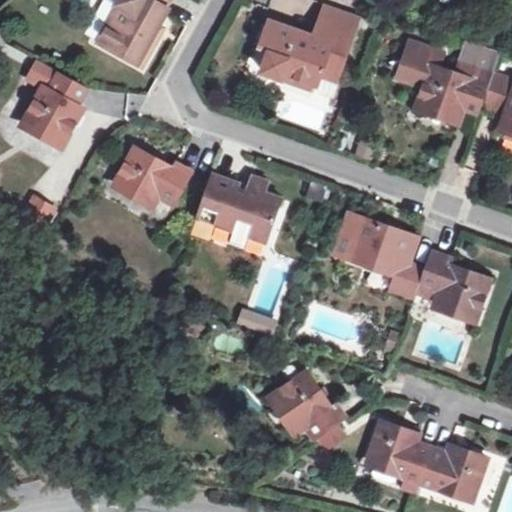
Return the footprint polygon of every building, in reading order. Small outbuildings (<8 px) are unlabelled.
[(171,0),(122,0),(119,5),(123,7),(129,11),(119,27),(113,24),(103,42),(145,66),(156,47),(151,45),(162,26),(172,8),(168,6),(171,0)] [(364,16),(329,4),(316,43),(300,37),(301,33),(273,23),(265,46),(273,49),(265,74),(285,81),(287,76),(319,88),(324,76),(326,68),(344,74),(364,16)] [(129,11),(123,7),(113,24),(119,27),(129,11)] [(151,45),(156,47),(167,29),(162,26),(151,45)] [(486,104),(497,74),(504,53),(469,41),(458,73),(441,67),(444,55),(412,43),(400,77),(426,86),(420,103),(461,117),(465,109),(468,100),(485,106),(486,104)] [(326,68),(324,76),(341,82),(344,74),(326,68)] [(90,88),(63,73),(53,90),(46,87),(26,123),(66,145),(86,107),(80,104),(90,88)] [(495,100),(503,76),(497,74),(486,104),(508,112),(510,106),(495,100)] [(511,79),(503,76),(495,100),(510,106),(508,112),(502,128),(511,131),(511,79)] [(482,114),(485,106),(468,100),(465,109),(482,114)] [(461,117),(420,103),(418,110),(459,124),(461,117)] [(138,147),(118,183),(158,205),(163,197),(177,205),(196,172),(179,162),(176,168),(138,147)] [(214,175),(200,217),(235,231),(240,219),(256,225),(252,237),(270,243),(286,200),(268,193),(272,182),(256,177),(250,192),(241,189),(243,184),(214,175)] [(27,216),(49,228),(58,208),(37,196),(27,216)] [(419,236),(352,212),(338,253),(399,275),(405,277),(401,290),(418,296),(419,291),(427,268),(411,261),(419,236)] [(240,219),(235,231),(231,242),(247,247),(252,237),(256,225),(240,219)] [(454,258),(434,251),(427,268),(419,291),(439,298),(438,302),(479,317),(492,279),(452,264),(454,258)] [(405,277),(399,275),(395,288),(401,290),(405,277)] [(479,317),(438,302),(436,308),(477,323),(479,317)] [(233,322),(250,323),(251,306),(234,305),(233,322)] [(208,320),(191,311),(186,320),(194,325),(193,328),(201,333),(208,320)] [(218,334),(213,351),(244,359),(248,342),(218,334)] [(338,424),(348,417),(344,411),(338,403),(333,407),(308,371),(275,394),(301,431),(306,427),(316,440),(321,436),(338,424)] [(301,431),(275,394),(270,398),(295,435),(301,431)] [(422,434),(384,420),(371,459),(378,462),(376,469),(375,473),(377,477),(393,483),(398,481),(399,477),(402,470),(408,472),(406,479),(407,479),(421,484),(434,447),(420,442),(422,434)] [(338,424),(321,436),(329,447),(346,436),(338,424)] [(448,452),(434,447),(421,484),(437,490),(440,483),(476,496),(489,458),(451,444),(448,452)] [(378,462),(371,459),(368,466),(376,469),(378,462)] [(402,470),(399,477),(406,479),(408,472),(402,470)] [(421,484),(407,479),(405,488),(419,492),(421,484)] [(440,483),(437,490),(473,502),(476,496),(440,483)]
